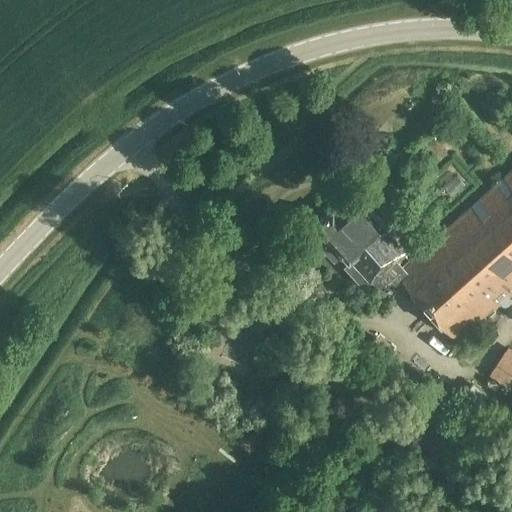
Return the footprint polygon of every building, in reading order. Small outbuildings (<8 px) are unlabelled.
[(458,341),(511,292),(511,169),(402,268),(394,259),(405,249),(386,228),(388,226),(360,195),(339,214),(333,208),(317,223),(330,238),(342,252),(350,260),(352,259),(371,280),(372,279),(385,293),(402,278),(458,341)] [(334,259),(342,252),(330,238),(322,245),(334,259)] [(185,291),(177,312),(205,323),(213,302),(185,291)] [(241,308),(255,313),(259,304),(245,298),(241,308)] [(396,348),(377,333),(365,349),(384,364),(396,348)] [(265,335),(259,348),(270,352),(276,339),(265,335)] [(491,371),(511,384),(511,343),(509,342),(491,371)]
